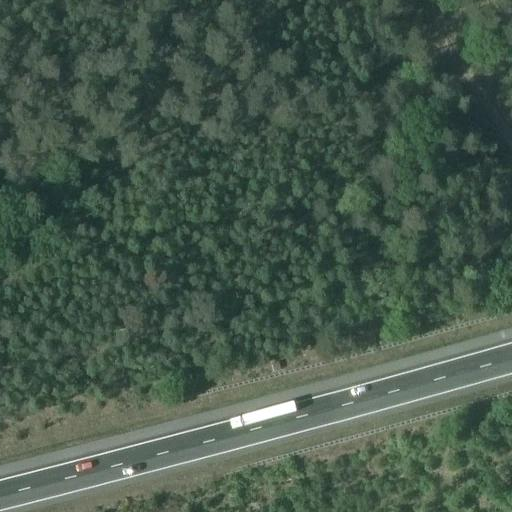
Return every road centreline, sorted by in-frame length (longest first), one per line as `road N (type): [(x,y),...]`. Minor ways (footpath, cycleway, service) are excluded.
road 1 (motorway): [(511,359),(0,496)]
road 2 (track): [(511,142),(435,0)]
